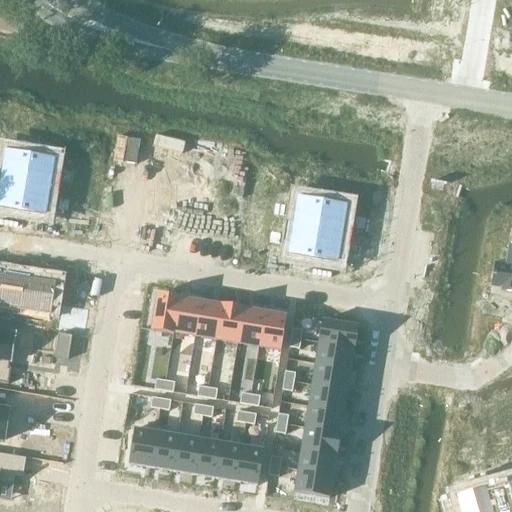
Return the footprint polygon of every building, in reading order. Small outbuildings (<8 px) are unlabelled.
[(4,150),(0,175),(0,179),(25,184),(29,154),(4,150)] [(29,154),(25,184),(50,188),(55,159),(29,154)] [(58,179),(58,180),(71,182),(73,172),(60,169),(60,171),(63,171),(61,180),(58,179)] [(0,179),(0,209),(20,213),(25,184),(0,179)] [(25,184),(20,213),(45,217),(50,188),(25,184)] [(54,207),(54,209),(67,211),(68,200),(55,198),(55,199),(58,199),(57,208),(54,207)] [(296,198),(292,227),(317,231),(322,202),(296,198)] [(322,202),(317,231),(342,235),(347,206),(322,202)] [(275,204),(273,215),(286,217),(286,216),(283,216),(284,207),(288,208),(288,206),(275,204)] [(351,227),(351,228),(364,230),(365,219),(352,217),(352,218),(355,219),(354,227),(351,227)] [(292,227),(287,256),(312,260),(317,231),(292,227)] [(317,231),(312,260),(337,264),(342,235),(317,231)] [(270,232),(268,243),(281,246),(282,244),(278,244),(280,235),(283,236),(283,235),(270,232)] [(346,255),(346,256),(359,258),(361,247),(348,245),(348,246),(351,247),(349,256),(346,255)] [(495,264),(492,287),(502,289),(502,291),(511,292),(511,247),(508,247),(505,265),(495,264)] [(0,305),(40,311),(40,314),(45,315),(45,310),(42,307),(45,288),(49,286),(50,281),(0,272),(0,305)] [(156,295),(150,331),(172,334),(178,299),(156,295)] [(178,299),(172,334),(194,338),(199,303),(178,299)] [(199,303),(194,338),(215,341),(221,306),(199,303)] [(221,306),(215,341),(236,345),(242,309),(221,306)] [(242,309),(236,345),(257,348),(263,313),(242,309)] [(263,313),(257,348),(280,352),(285,317),(263,313)] [(321,320),(317,342),(353,347),(357,326),(321,320)] [(291,330),(290,339),(300,341),(301,332),(291,330)] [(0,383),(7,385),(10,369),(8,369),(9,363),(11,363),(16,334),(0,331),(0,383)] [(57,335),(53,358),(67,361),(71,337),(57,335)] [(290,339),(288,348),(298,350),(300,341),(290,339)] [(317,342),(314,363),(350,369),(353,347),(317,342)] [(314,363),(311,384),(347,390),(350,369),(314,363)] [(284,373),(283,382),(293,384),(294,374),(284,373)] [(155,381),(154,391),(163,393),(165,382),(155,381)] [(165,382),(163,393),(172,394),(174,384),(165,382)] [(283,382),(281,391),(291,393),(293,384),(283,382)] [(311,384),(307,406),(343,411),(347,390),(311,384)] [(198,388),(196,398),(205,399),(207,389),(198,388)] [(207,389),(205,399),(215,401),(216,391),(207,389)] [(241,395),(239,405),(248,406),(250,396),(241,395)] [(250,396),(248,406),(257,408),(259,397),(250,396)] [(152,399),(150,409),(159,410),(161,400),(152,399)] [(161,400),(159,410),(168,412),(170,402),(161,400)] [(194,406),(192,416),(202,417),(203,407),(194,406)] [(307,406),(304,427),(340,433),(343,411),(307,406)] [(203,407),(202,417),(211,419),(212,409),(203,407)] [(237,412),(235,423),(244,424),(246,414),(237,412)] [(246,414),(244,424),(253,426),(255,415),(246,414)] [(277,415),(276,425),(286,426),(287,417),(277,415)] [(276,425),(274,434),(284,435),(286,426),(276,425)] [(304,427),(300,448),(336,454),(340,433),(304,427)] [(134,430),(128,465),(150,469),(156,434),(134,430)] [(156,434),(150,469),(172,473),(177,437),(156,434)] [(177,437),(172,473),(193,476),(199,441),(177,437)] [(199,441),(193,476),(214,479),(220,444),(199,441)] [(220,444),(214,479),(236,483),(241,448),(220,444)] [(241,448),(236,483),(258,487),(264,451),(241,448)] [(300,448),(297,470),(333,475),(336,454),(300,448)] [(0,484),(11,486),(13,476),(21,477),(24,460),(0,456),(0,484)] [(270,458),(269,467),(279,469),(280,460),(270,458)] [(269,467),(267,476),(278,478),(279,469),(269,467)] [(297,470),(294,491),(329,497),(333,475),(297,470)] [(486,489),(456,498),(459,511),(511,511),(511,481),(507,483),(506,487),(488,493),(486,489)]
